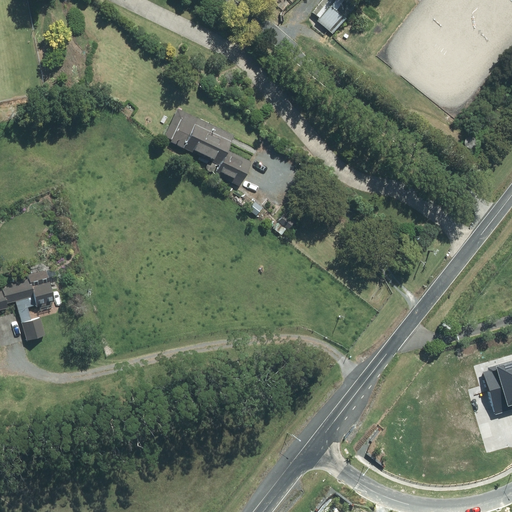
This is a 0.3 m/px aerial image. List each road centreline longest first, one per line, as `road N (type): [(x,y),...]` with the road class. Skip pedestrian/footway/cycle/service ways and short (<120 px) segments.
road 1 (unclassified): [(511,194),(315,443)]
road 2 (residential): [(315,443),(368,485),(408,500),(442,506),(511,490)]
